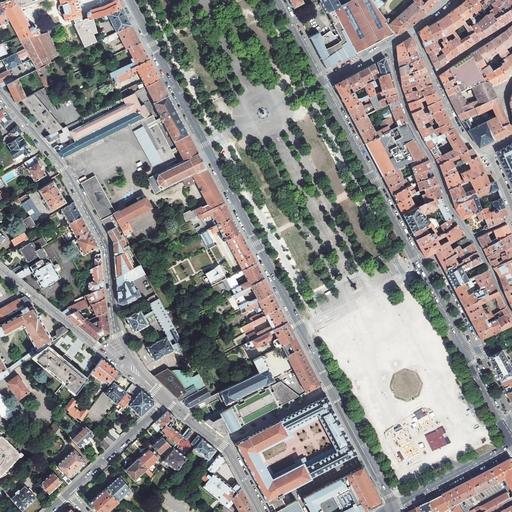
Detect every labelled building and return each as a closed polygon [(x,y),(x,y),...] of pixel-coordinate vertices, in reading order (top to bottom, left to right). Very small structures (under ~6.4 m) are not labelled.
[(12,0),(8,2),(1,4),(9,20),(18,37),(20,40),(27,38),(38,35),(36,30),(35,31),(34,30),(34,29),(33,28),(32,28),(30,28),(29,29),(28,26),(28,25),(27,25),(24,19),(25,19),(24,18),(21,12),(21,11),(20,11),(17,4),(20,3),(21,8),(44,0),(58,0),(60,5),(59,5),(58,6),(58,7),(58,9),(58,10),(58,11),(58,12),(59,13),(60,15),(61,15),(62,15),(63,15),(64,21),(65,21),(67,26),(74,25),(92,19),(103,16),(107,14),(122,7),(117,0),(12,0)] [(319,0),(320,1),(319,2),(318,3),(321,8),(322,8),(323,7),(326,13),(327,13),(332,10),(333,10),(340,7),(339,5),(340,5),(339,2),(338,3),(336,0),(319,0)] [(339,21),(356,53),(363,49),(393,34),(391,32),(393,30),(385,19),(377,8),(370,0),(353,0),(340,7),(333,10),(339,21)] [(370,0),(377,8),(383,3),(379,0),(370,0)] [(412,0),(414,2),(425,13),(437,0),(412,0)] [(475,0),(465,0),(462,3),(471,15),(474,13),(474,14),(475,14),(477,12),(476,11),(481,7),(481,6),(479,5),(477,2),(475,0)] [(504,0),(502,2),(504,5),(506,7),(505,8),(501,11),(499,8),(497,6),(494,8),(490,11),(492,14),(495,17),(496,19),(502,14),(507,11),(511,8),(511,7),(511,3),(510,0),(509,0),(504,0)] [(494,8),(497,6),(502,2),(504,0),(496,0),(491,4),(494,8)] [(385,19),(393,30),(397,35),(399,33),(411,26),(422,16),(425,13),(414,2),(391,22),(388,18),(387,18),(385,19)] [(476,24),(477,23),(471,15),(462,3),(457,7),(455,9),(463,20),(468,17),(474,25),(476,24)] [(0,25),(9,20),(1,4),(0,4),(0,25)] [(486,12),(487,14),(490,11),(494,8),(491,4),(488,7),(484,10),(486,12)] [(109,18),(116,32),(131,25),(130,23),(122,7),(107,14),(103,16),(105,20),(109,18)] [(463,20),(455,9),(445,16),(442,19),(437,22),(445,37),(450,34),(453,39),(451,40),(459,53),(469,46),(474,43),(468,35),(460,40),(453,30),(462,24),(470,34),(474,31),(471,27),(472,27),(470,25),(468,27),(466,24),(463,20)] [(333,24),(335,23),(339,21),(333,10),(332,10),(327,13),(333,24)] [(508,22),(511,18),(511,17),(507,11),(502,14),(504,16),(508,22)] [(485,37),(492,32),(482,19),(480,17),(479,14),(477,16),(476,16),(480,21),(477,23),(476,24),(485,37)] [(486,16),(482,19),(492,32),(497,29),(493,24),(491,26),(488,22),(490,21),(487,17),(486,16)] [(504,16),(497,21),(502,26),(508,22),(504,16)] [(84,47),(96,42),(93,35),(92,36),(92,34),(96,32),(92,19),(74,25),(84,47)] [(497,20),(492,23),(493,24),(497,29),(502,26),(497,21),(497,20)] [(310,36),(308,37),(326,69),(356,53),(339,21),(335,23),(335,24),(333,25),(338,34),(343,43),(341,44),(336,36),(335,36),(330,32),(321,37),(318,32),(311,36),(310,36)] [(442,44),(444,47),(446,46),(445,44),(448,42),(446,39),(445,37),(437,22),(430,25),(428,27),(427,27),(436,46),(437,48),(439,50),(440,50),(441,49),(439,46),(436,40),(441,37),(443,41),(441,42),(442,44)] [(485,37),(476,24),(474,25),(472,27),(471,27),(474,31),(479,40),(485,37)] [(120,36),(126,49),(128,48),(140,42),(139,40),(131,25),(116,32),(102,39),(104,41),(108,40),(109,42),(120,36)] [(427,27),(428,27),(427,25),(425,26),(420,31),(418,32),(423,42),(422,42),(427,53),(428,53),(437,48),(436,46),(427,27)] [(479,40),(474,31),(470,34),(468,35),(474,43),(479,40)] [(49,60),(59,55),(58,54),(47,32),(38,35),(27,38),(39,62),(33,65),(30,66),(28,68),(12,78),(13,81),(17,79),(38,69),(48,65),(51,63),(49,60)] [(504,33),(497,37),(505,49),(511,44),(504,33)] [(408,49),(415,45),(412,37),(405,41),(403,42),(406,49),(408,49)] [(497,37),(490,41),(497,53),(498,55),(506,50),(505,49),(497,37)] [(27,54),(30,59),(33,65),(39,62),(27,38),(20,40),(22,46),(24,49),(27,54)] [(445,44),(446,46),(454,57),(459,53),(451,40),(448,42),(445,44)] [(490,41),(483,46),(490,57),(497,53),(490,41)] [(110,78),(113,77),(149,60),(142,46),(140,42),(128,48),(136,63),(132,64),(132,63),(110,74),(112,77),(110,78)] [(406,49),(403,42),(396,46),(398,59),(398,61),(409,57),(408,55),(407,52),(406,49)] [(415,45),(408,49),(409,51),(410,54),(410,56),(418,52),(416,47),(415,45)] [(448,60),(454,57),(446,46),(444,47),(441,49),(442,51),(443,53),(448,61),(448,60)] [(483,46),(471,54),(479,71),(479,72),(486,67),(482,58),(485,56),(487,58),(488,58),(490,57),(483,46)] [(437,52),(439,50),(437,48),(428,53),(433,63),(438,60),(435,55),(438,53),(437,52)] [(2,60),(7,70),(21,63),(18,58),(27,54),(24,49),(17,52),(2,60)] [(409,57),(411,63),(421,58),(421,57),(418,52),(410,56),(409,57)] [(438,60),(433,63),(436,70),(449,61),(448,60),(448,61),(443,53),(439,56),(438,53),(435,55),(438,60)] [(471,54),(456,64),(464,79),(479,71),(471,54)] [(506,67),(511,73),(511,72),(511,58),(510,56),(502,61),(503,63),(506,67)] [(373,78),(374,80),(378,78),(390,73),(391,73),(391,72),(386,57),(377,63),(379,71),(377,72),(375,64),(371,66),(367,68),(373,78)] [(398,63),(399,68),(408,64),(410,63),(411,63),(409,57),(398,61),(398,63)] [(413,76),(426,71),(424,67),(422,59),(421,58),(411,63),(410,63),(411,65),(412,64),(413,65),(415,64),(415,65),(414,66),(409,68),(411,72),(412,72),(412,74),(411,75),(409,75),(408,75),(408,74),(401,76),(401,78),(401,80),(408,78),(413,76)] [(113,77),(115,82),(116,83),(120,81),(120,82),(135,74),(134,74),(138,72),(143,81),(139,82),(138,82),(124,89),(124,90),(120,92),(123,97),(131,93),(146,86),(159,79),(154,69),(149,60),(113,77)] [(0,82),(12,78),(28,68),(24,62),(21,63),(7,70),(0,73),(0,82)] [(499,67),(500,68),(506,78),(511,73),(506,67),(503,63),(501,64),(501,66),(499,67)] [(400,72),(401,76),(408,74),(411,72),(409,68),(408,64),(399,68),(400,72)] [(456,64),(454,66),(462,81),(463,84),(465,89),(471,87),(484,82),(487,81),(488,82),(490,85),(492,84),(490,80),(489,79),(488,79),(486,79),(485,79),(484,79),(483,79),(482,78),(482,77),(480,75),(479,72),(479,71),(464,79),(456,64)] [(38,69),(41,75),(51,71),(48,65),(38,69)] [(502,111),(496,97),(479,104),(477,101),(474,102),(473,102),(469,104),(469,103),(468,102),(467,103),(465,98),(463,99),(462,97),(463,96),(461,92),(469,88),(470,89),(471,89),(470,88),(471,87),(465,89),(463,84),(462,81),(454,66),(449,69),(453,78),(455,82),(456,83),(456,84),(459,91),(448,96),(451,101),(459,117),(460,119),(468,131),(474,127),(473,125),(470,124),(467,118),(478,113),(478,114),(492,108),(496,117),(491,119),(495,125),(496,127),(498,126),(508,124),(502,111)] [(486,67),(479,72),(480,75),(482,77),(482,78),(483,79),(484,79),(485,79),(486,79),(488,79),(489,79),(490,80),(492,84),(498,82),(503,80),(506,78),(500,68),(491,74),(490,71),(491,71),(488,66),(486,67)] [(357,73),(364,85),(367,84),(366,81),(373,78),(367,68),(365,69),(357,73)] [(443,84),(453,78),(449,69),(444,73),(443,72),(439,76),(441,80),(442,83),(443,84)] [(426,71),(413,76),(414,79),(415,81),(428,76),(426,71)] [(355,96),(362,92),(364,91),(361,87),(363,86),(364,85),(357,73),(352,76),(346,79),(355,96)] [(384,90),(394,87),(392,80),(390,73),(378,78),(382,91),(384,90)] [(40,78),(45,88),(48,86),(43,76),(40,78)] [(430,79),(428,76),(415,81),(410,83),(402,85),(403,88),(405,95),(413,92),(412,88),(413,88),(413,86),(412,85),(415,84),(415,85),(418,90),(432,84),(430,79)] [(7,84),(13,81),(12,78),(0,82),(0,84),(2,87),(7,84)] [(452,84),(455,82),(453,78),(443,84),(445,88),(445,89),(446,89),(453,86),(452,84)] [(7,84),(16,102),(20,99),(25,97),(17,79),(13,81),(7,84)] [(189,158),(197,173),(206,168),(196,149),(162,84),(161,82),(159,79),(146,86),(154,102),(153,103),(161,117),(160,118),(162,121),(162,122),(163,122),(183,161),(189,158)] [(344,102),(355,96),(346,79),(344,80),(334,85),(341,98),(344,102)] [(346,108),(347,109),(376,94),(374,90),(373,88),(377,86),(374,80),(367,84),(364,85),(363,86),(368,95),(358,100),(357,98),(363,95),(362,92),(355,96),(344,102),(346,108)] [(471,87),(477,101),(479,104),(496,97),(494,94),(492,89),(490,85),(488,82),(487,81),(484,82),(471,87)] [(415,91),(418,99),(419,99),(422,98),(436,92),(434,88),(432,85),(432,84),(418,90),(415,91)] [(453,86),(446,89),(445,89),(444,89),(447,95),(448,96),(459,91),(456,84),(455,85),(453,86)] [(385,94),(386,98),(396,94),(395,89),(394,87),(384,90),(385,92),(383,93),(384,94),(385,94)] [(49,134),(67,125),(82,118),(72,97),(55,105),(45,88),(25,97),(20,99),(37,120),(49,134)] [(212,94),(217,112),(227,109),(221,91),(212,94)] [(407,99),(408,103),(418,99),(415,91),(413,92),(405,95),(407,99)] [(422,98),(422,99),(423,101),(425,100),(428,105),(440,100),(436,93),(436,92),(422,98)] [(58,152),(57,152),(62,158),(63,157),(150,114),(146,106),(145,107),(144,104),(138,107),(131,93),(123,97),(123,98),(124,100),(68,128),(69,132),(75,143),(64,148),(58,152)] [(380,108),(378,100),(376,94),(347,109),(348,111),(354,122),(366,115),(380,108)] [(388,104),(398,100),(397,97),(396,94),(386,98),(387,99),(388,104)] [(419,99),(418,99),(408,103),(409,106),(412,113),(422,108),(420,100),(419,99)] [(399,106),(400,106),(399,104),(398,100),(388,104),(391,110),(399,106)] [(425,116),(428,115),(427,114),(427,113),(426,112),(424,113),(423,111),(428,108),(430,112),(431,113),(443,108),(443,107),(440,100),(428,105),(422,108),(412,113),(414,120),(416,124),(417,127),(424,123),(427,121),(425,116)] [(391,110),(393,116),(398,126),(402,124),(406,122),(405,119),(404,117),(400,106),(399,106),(391,110)] [(427,121),(424,123),(426,128),(431,126),(437,122),(439,127),(433,130),(436,137),(453,128),(449,119),(443,108),(431,113),(428,115),(425,116),(427,121)] [(393,116),(391,110),(382,113),(385,120),(379,123),(382,130),(383,131),(389,128),(393,124),(390,117),(393,116)] [(0,117),(0,122),(3,127),(12,120),(7,114),(0,117)] [(359,133),(372,126),(366,115),(354,122),(356,126),(359,133)] [(487,121),(485,122),(494,140),(511,131),(508,124),(498,126),(499,128),(500,128),(497,130),(496,127),(495,125),(491,119),(487,121)] [(406,122),(402,124),(407,133),(411,132),(407,123),(406,122)] [(485,122),(474,127),(468,131),(479,148),(485,144),(494,140),(485,122)] [(378,127),(380,131),(382,130),(379,123),(372,126),(359,133),(363,139),(375,133),(373,129),(373,128),(375,129),(378,127)] [(467,150),(462,142),(453,128),(436,137),(433,130),(431,126),(426,128),(424,123),(417,127),(419,131),(425,142),(428,146),(439,165),(451,158),(468,151),(467,150)] [(389,130),(365,143),(381,173),(383,176),(404,165),(410,162),(419,157),(412,144),(415,140),(415,139),(411,132),(407,133),(402,124),(398,126),(390,130),(389,131),(389,130)] [(49,134),(44,137),(49,142),(59,137),(62,142),(63,142),(64,143),(69,140),(66,135),(67,133),(69,132),(68,128),(67,125),(49,134)] [(3,141),(4,143),(9,139),(18,134),(22,132),(17,126),(4,137),(5,139),(4,139),(3,140),(3,141)] [(135,131),(153,166),(162,161),(144,126),(135,131)] [(389,130),(389,131),(390,130),(389,128),(383,131),(382,130),(380,131),(375,133),(363,139),(364,141),(365,143),(389,130)] [(11,151),(17,161),(31,152),(27,145),(28,144),(25,140),(24,140),(21,135),(24,134),(22,132),(18,134),(9,139),(11,142),(8,144),(12,150),(11,151)] [(424,155),(415,140),(412,144),(419,157),(424,155)] [(511,145),(498,153),(509,177),(510,179),(511,182),(511,145)] [(442,171),(444,177),(456,171),(454,167),(458,166),(465,162),(476,156),(476,155),(472,148),(467,150),(468,151),(451,158),(439,165),(442,171)] [(411,167),(428,160),(427,157),(424,154),(424,155),(419,157),(410,162),(411,167)] [(27,168),(35,182),(46,175),(38,161),(35,163),(34,161),(36,159),(34,156),(25,162),(28,167),(27,168)] [(461,174),(462,176),(463,179),(460,180),(459,177),(457,173),(456,171),(444,177),(446,183),(449,190),(460,184),(465,182),(470,180),(484,173),(483,170),(477,158),(476,156),(465,162),(466,164),(467,164),(468,163),(470,167),(470,169),(461,174)] [(148,178),(155,193),(183,180),(197,173),(189,158),(183,161),(148,178)] [(411,167),(414,175),(430,169),(433,168),(431,166),(428,160),(411,167)] [(388,188),(403,180),(401,177),(402,175),(400,173),(398,172),(398,171),(399,170),(400,171),(403,169),(403,168),(404,167),(404,165),(383,176),(387,186),(388,188)] [(194,179),(196,182),(208,205),(204,207),(202,207),(201,206),(200,205),(199,205),(197,206),(198,208),(194,210),(191,211),(190,210),(182,214),(186,221),(190,219),(224,202),(215,185),(206,168),(197,173),(183,180),(186,187),(190,185),(190,181),(194,179)] [(417,183),(434,176),(431,170),(430,169),(414,175),(417,183)] [(489,185),(489,183),(488,181),(484,173),(470,180),(474,190),(472,190),(464,194),(462,188),(460,184),(449,190),(451,195),(453,201),(489,185)] [(90,185),(86,180),(84,176),(79,179),(83,184),(93,203),(92,203),(101,220),(113,214),(119,210),(118,209),(112,209),(111,210),(110,209),(109,209),(107,206),(108,206),(96,181),(90,185)] [(93,176),(86,180),(90,185),(96,181),(93,176)] [(434,176),(417,183),(418,185),(420,191),(424,190),(438,184),(435,178),(434,176)] [(392,195),(409,186),(408,184),(405,185),(406,186),(403,187),(402,184),(407,182),(405,179),(403,180),(388,188),(389,189),(392,195)] [(51,211),(66,202),(63,197),(56,185),(53,180),(38,189),(44,198),(43,199),(43,201),(43,202),(45,203),(46,202),(51,211)] [(477,215),(480,220),(484,218),(487,224),(485,225),(484,227),(485,229),(505,220),(507,215),(501,198),(501,197),(501,195),(500,196),(499,197),(499,199),(498,199),(497,200),(496,201),(495,201),(494,201),(492,202),(494,209),(493,209),(493,210),(493,211),(489,212),(487,207),(481,210),(476,197),(488,191),(489,193),(491,191),(493,191),(494,191),(496,191),(497,191),(498,191),(499,192),(500,191),(499,189),(498,189),(495,181),(489,183),(489,185),(453,201),(456,209),(463,219),(471,215),(476,213),(477,215)] [(424,203),(442,197),(439,188),(438,184),(424,190),(425,193),(421,195),(424,203)] [(409,186),(392,195),(393,196),(396,203),(416,193),(415,191),(413,191),(411,192),(410,193),(409,194),(408,191),(412,188),(411,186),(410,186),(409,186)] [(402,214),(416,207),(411,197),(414,196),(415,197),(421,194),(420,191),(416,193),(396,203),(402,213),(402,214)] [(31,218),(35,225),(43,220),(40,215),(41,214),(30,199),(29,199),(28,197),(27,198),(25,194),(18,199),(22,204),(27,212),(30,216),(31,218)] [(119,225),(120,227),(126,224),(124,222),(151,208),(146,198),(146,197),(119,210),(113,214),(115,218),(117,221),(119,225)] [(431,222),(434,229),(435,229),(439,226),(438,224),(451,216),(449,215),(445,209),(444,207),(442,197),(424,203),(423,204),(416,207),(402,214),(404,217),(412,232),(431,222)] [(15,209),(22,204),(18,199),(11,203),(15,209)] [(68,223),(82,216),(77,208),(73,201),(60,209),(61,209),(68,223)] [(218,225),(232,217),(228,210),(224,202),(190,219),(194,226),(202,222),(201,220),(212,214),(218,225)] [(101,220),(103,224),(115,218),(113,214),(101,220)] [(23,220),(28,229),(35,225),(31,218),(30,216),(23,220)] [(76,238),(90,230),(86,223),(82,216),(68,223),(76,238)] [(443,233),(445,233),(444,234),(457,225),(456,223),(451,216),(438,224),(439,226),(440,226),(444,232),(443,232),(443,233)] [(243,270),(256,263),(248,247),(239,230),(232,217),(218,225),(210,229),(213,233),(216,231),(217,230),(219,228),(223,236),(222,237),(221,238),(223,242),(227,240),(243,270)] [(103,224),(105,228),(117,221),(115,218),(103,224)] [(105,228),(107,231),(116,227),(119,225),(117,221),(105,228)] [(416,240),(419,246),(439,235),(435,229),(434,229),(431,222),(412,232),(414,237),(416,240)] [(123,233),(124,235),(133,231),(128,223),(126,224),(120,227),(123,233)] [(200,234),(206,231),(203,224),(195,228),(198,235),(200,234)] [(491,242),(487,235),(486,233),(477,238),(483,249),(510,234),(508,229),(507,225),(507,224),(493,230),(494,232),(496,238),(491,242)] [(443,233),(439,235),(419,246),(424,256),(425,258),(426,257),(433,252),(434,252),(448,244),(464,234),(463,233),(457,225),(444,234),(445,233),(443,233)] [(113,243),(122,238),(125,236),(124,235),(123,233),(121,237),(116,227),(107,231),(108,233),(112,241),(113,243)] [(83,255),(98,246),(93,237),(90,230),(76,238),(72,241),(73,243),(75,243),(77,242),(83,255)] [(217,262),(224,258),(217,244),(215,245),(207,230),(206,231),(200,234),(208,249),(209,248),(217,262)] [(25,240),(28,239),(24,232),(23,231),(10,239),(14,245),(24,239),(25,240)] [(483,249),(485,253),(492,249),(495,248),(511,239),(510,234),(483,249)] [(461,260),(476,252),(472,245),(471,243),(467,237),(457,243),(459,246),(452,250),(448,244),(434,252),(439,261),(443,269),(456,263),(454,258),(456,256),(456,255),(458,254),(461,260)] [(113,245),(114,256),(131,248),(129,244),(127,248),(122,238),(113,243),(113,245)] [(504,250),(511,245),(511,240),(511,239),(495,248),(497,253),(500,251),(504,250)] [(27,262),(38,255),(35,251),(36,251),(30,242),(19,249),(27,262)] [(489,261),(511,252),(511,245),(504,250),(505,252),(501,254),(500,251),(497,253),(494,254),(487,257),(489,261)] [(57,271),(53,265),(50,259),(49,260),(42,247),(36,251),(35,251),(38,255),(41,259),(23,270),(16,274),(21,278),(27,274),(28,274),(31,272),(42,288),(49,284),(50,285),(54,283),(53,281),(60,277),(57,271)] [(116,278),(140,265),(131,248),(114,256),(115,271),(115,273),(116,278)] [(446,274),(479,256),(478,254),(476,252),(461,260),(462,261),(457,264),(456,263),(443,269),(445,273),(446,274)] [(511,258),(511,252),(489,261),(492,266),(493,268),(499,265),(498,263),(500,262),(499,261),(503,260),(504,263),(511,258)] [(467,280),(471,278),(470,276),(466,278),(462,270),(469,267),(469,268),(482,261),(479,256),(446,274),(449,280),(453,288),(467,280)] [(511,272),(511,271),(511,258),(504,263),(499,265),(493,268),(497,273),(499,277),(511,272)] [(226,279),(234,275),(226,261),(219,265),(226,279)] [(89,293),(103,287),(104,287),(104,279),(103,279),(102,273),(102,263),(94,267),(89,270),(90,272),(91,273),(92,273),(93,281),(88,281),(87,282),(87,288),(88,290),(89,290),(89,293)] [(226,279),(223,281),(228,290),(231,288),(234,294),(264,278),(260,271),(256,263),(243,270),(234,275),(226,279)] [(16,274),(23,270),(21,266),(19,265),(11,270),(16,274)] [(116,285),(118,304),(123,306),(127,304),(128,305),(137,299),(136,298),(140,296),(136,289),(134,290),(132,286),(134,285),(131,280),(135,278),(144,273),(140,265),(116,278),(117,285),(116,285)] [(471,278),(467,280),(453,288),(458,297),(464,308),(477,301),(477,300),(498,291),(493,282),(492,279),(490,275),(487,270),(471,278)] [(511,271),(511,272),(499,277),(504,291),(510,289),(509,286),(508,284),(507,281),(511,279),(511,271)] [(237,303),(239,302),(240,305),(238,305),(240,309),(272,293),(268,286),(264,278),(234,294),(233,295),(234,298),(236,297),(237,300),(236,301),(237,303)] [(91,304),(105,298),(104,296),(103,287),(89,293),(87,294),(86,295),(91,304)] [(483,312),(486,318),(487,319),(492,316),(487,307),(482,310),(479,305),(495,297),(495,299),(493,300),(499,311),(506,307),(501,297),(498,291),(477,300),(477,301),(464,308),(465,310),(469,319),(483,312)] [(169,328),(173,326),(156,293),(145,299),(164,332),(169,329),(169,328)] [(252,322),(279,307),(278,305),(272,293),(240,309),(242,313),(254,307),(257,314),(250,318),(252,322)] [(27,306),(32,302),(25,296),(20,299),(19,298),(14,301),(0,308),(0,321),(20,310),(27,306)] [(86,307),(88,306),(87,305),(83,296),(74,300),(76,304),(67,308),(68,308),(66,309),(64,305),(58,308),(67,315),(77,310),(86,307)] [(99,314),(106,311),(106,309),(105,298),(91,304),(88,306),(86,307),(87,309),(93,306),(95,312),(89,315),(90,316),(91,318),(99,314)] [(0,379),(2,378),(19,366),(31,357),(32,356),(68,330),(63,326),(57,329),(56,330),(56,331),(56,332),(56,333),(57,334),(51,337),(39,315),(38,316),(36,313),(36,312),(36,311),(36,310),(35,309),(34,309),(32,306),(28,308),(27,306),(20,310),(21,312),(0,324),(0,379)] [(252,340),(287,322),(286,320),(279,307),(252,322),(244,326),(247,331),(256,326),(255,324),(266,318),(271,326),(259,332),(258,330),(249,334),(252,340)] [(499,311),(492,316),(494,319),(505,312),(506,313),(495,321),(501,330),(505,329),(511,325),(511,318),(511,317),(509,313),(506,307),(499,311)] [(134,333),(148,324),(139,308),(125,317),(134,333)] [(88,319),(91,318),(90,316),(88,317),(86,317),(84,318),(77,310),(67,315),(76,323),(78,324),(88,319)] [(87,332),(97,340),(99,336),(100,337),(105,333),(104,333),(109,332),(106,311),(99,314),(100,319),(94,323),(92,323),(88,319),(78,324),(87,332)] [(473,327),(477,333),(491,326),(489,323),(486,324),(483,320),(486,318),(483,312),(469,319),(473,327)] [(478,334),(480,340),(484,338),(501,330),(495,321),(495,320),(489,323),(491,326),(477,333),(478,334)] [(252,340),(243,345),(245,348),(246,348),(247,350),(250,349),(252,349),(270,340),(272,335),(271,333),(274,332),(277,338),(273,340),(273,342),(276,348),(281,345),(286,355),(300,348),(287,322),(252,340)] [(177,350),(184,347),(173,326),(169,328),(169,329),(164,332),(157,336),(159,339),(146,346),(154,360),(156,361),(163,357),(163,356),(167,354),(168,354),(174,350),(175,350),(175,349),(176,348),(177,350)] [(68,330),(32,356),(66,383),(65,385),(63,384),(54,395),(67,405),(72,397),(92,372),(96,366),(93,363),(99,356),(68,330)] [(137,339),(141,345),(148,341),(144,335),(137,339)] [(286,355),(289,360),(293,368),(295,372),(302,387),(305,393),(320,385),(300,348),(286,355)] [(511,365),(511,364),(511,363),(510,359),(509,360),(504,350),(489,357),(496,370),(503,383),(511,378),(511,365)] [(31,357),(63,384),(65,385),(66,383),(32,356),(31,357)] [(273,378),(267,368),(261,356),(252,361),(258,372),(219,392),(226,405),(235,400),(235,399),(264,384),(265,385),(274,380),(273,378)] [(113,378),(118,372),(115,369),(102,358),(96,366),(92,372),(108,385),(113,378)] [(267,368),(273,378),(293,368),(289,360),(274,368),(273,365),(267,368)] [(275,382),(291,373),(295,372),(293,368),(273,378),(274,380),(275,382)] [(180,401),(206,387),(198,373),(193,376),(192,375),(191,374),(190,373),(188,373),(187,372),(186,371),(184,371),(183,371),(182,370),(180,370),(179,370),(177,370),(175,370),(173,370),(172,370),(170,370),(169,371),(167,372),(166,372),(164,369),(153,376),(180,401)] [(118,372),(113,378),(117,380),(121,375),(121,374),(118,372)] [(295,372),(291,373),(299,388),(302,387),(295,372)] [(17,375),(7,383),(19,399),(29,391),(25,386),(26,386),(21,379),(21,380),(17,375)] [(509,394),(511,392),(511,378),(503,383),(504,385),(508,393),(509,394)] [(283,388),(286,386),(283,384),(284,383),(283,380),(271,386),(274,392),(271,393),(269,387),(264,389),(265,391),(259,394),(258,392),(243,400),(244,401),(238,404),(237,402),(233,405),(235,410),(233,411),(230,406),(223,410),(217,398),(209,402),(210,405),(213,411),(210,413),(207,406),(205,404),(197,408),(203,420),(210,426),(213,425),(216,427),(214,428),(221,434),(226,432),(223,429),(226,428),(228,431),(240,425),(237,420),(239,419),(242,424),(278,406),(275,400),(277,399),(280,405),(298,396),(292,391),(288,393),(289,394),(286,395),(283,388)] [(117,403),(125,392),(122,389),(123,389),(119,385),(118,386),(114,383),(110,387),(109,386),(108,389),(108,390),(105,394),(117,403)] [(139,389),(132,383),(127,390),(132,394),(135,394),(139,389)] [(292,391),(286,386),(283,388),(286,395),(289,394),(288,393),(292,391)] [(183,404),(188,409),(210,397),(211,397),(211,396),(206,387),(180,401),(183,404)] [(134,399),(129,405),(140,417),(154,404),(154,400),(150,397),(141,390),(134,399)] [(127,404),(129,405),(134,399),(125,392),(117,403),(123,408),(127,404)] [(219,392),(217,393),(223,406),(226,405),(219,392)] [(319,418),(337,451),(342,462),(356,454),(357,454),(351,443),(350,443),(349,441),(349,440),(349,439),(348,439),(347,436),(347,435),(346,435),(345,432),(345,431),(344,431),(342,428),(343,428),(342,427),(341,425),(340,424),(341,423),(340,422),(338,419),(338,418),(337,418),(336,416),(336,415),(336,414),(335,414),(334,411),(334,410),(333,410),(331,407),(332,407),(326,396),(312,404),(319,418)] [(64,408),(81,422),(89,411),(84,407),(80,412),(73,406),(77,401),(72,397),(67,405),(64,408)] [(270,426),(249,437),(258,454),(284,440),(284,442),(294,436),(292,432),(319,418),(312,404),(270,425),(270,426)] [(174,416),(167,411),(151,425),(157,431),(160,427),(162,428),(166,422),(169,419),(172,421),(175,418),(174,416)] [(162,428),(161,429),(163,430),(162,432),(167,436),(165,440),(173,447),(181,436),(182,435),(170,425),(171,424),(168,422),(167,423),(166,422),(162,428)] [(49,428),(54,433),(59,428),(54,423),(49,428)] [(85,425),(71,438),(80,448),(93,435),(90,432),(91,431),(85,425)] [(111,427),(108,431),(116,439),(120,436),(111,427)] [(188,428),(182,435),(181,436),(186,439),(192,431),(188,428)] [(108,431),(105,435),(113,442),(116,439),(108,431)] [(20,456),(20,453),(3,436),(0,434),(0,475),(1,475),(1,476),(6,473),(4,471),(20,456)] [(102,439),(102,440),(110,446),(113,442),(105,435),(102,439)] [(195,447),(201,438),(197,435),(191,443),(195,447)] [(161,436),(150,446),(158,454),(167,447),(170,450),(173,447),(165,440),(161,436)] [(267,501),(280,494),(270,477),(258,454),(249,437),(236,444),(267,501)] [(183,438),(178,444),(187,452),(192,445),(183,438)] [(201,475),(214,459),(211,456),(216,450),(208,444),(201,438),(195,447),(193,448),(208,460),(200,470),(200,471),(198,473),(201,475)] [(102,440),(99,443),(105,450),(110,446),(102,440)] [(24,448),(30,454),(33,450),(28,446),(24,448)] [(186,458),(173,447),(170,450),(160,463),(166,468),(168,465),(176,471),(186,458)] [(30,454),(35,459),(38,459),(41,456),(34,448),(33,450),(30,454)] [(148,448),(137,458),(146,468),(159,457),(153,451),(151,452),(148,448)] [(62,478),(68,484),(71,482),(68,478),(85,462),(73,449),(56,465),(65,475),(62,478)] [(296,464),(270,477),(280,494),(342,462),(337,451),(305,468),(303,464),(297,466),(296,464)] [(224,505),(240,487),(238,483),(234,483),(230,487),(213,473),(225,459),(219,454),(214,459),(201,475),(200,476),(206,481),(205,483),(202,481),(200,484),(202,486),(202,487),(224,505)] [(135,479),(138,476),(144,471),(149,477),(152,474),(146,468),(137,458),(125,470),(134,480),(135,479)] [(447,493),(444,495),(451,509),(452,511),(462,511),(459,505),(507,479),(511,488),(511,458),(470,481),(467,483),(447,493)] [(363,511),(381,503),(380,501),(381,501),(364,468),(363,469),(362,466),(303,498),(305,501),(304,502),(304,503),(305,505),(306,504),(309,511),(363,511)] [(39,484),(48,494),(61,482),(52,472),(39,484)] [(118,476),(106,487),(118,501),(131,489),(118,476)] [(11,498),(22,511),(36,498),(25,485),(20,490),(19,489),(15,492),(16,494),(11,498)] [(106,487),(89,502),(95,509),(98,511),(105,511),(118,501),(106,487)] [(251,511),(253,511),(251,508),(240,487),(224,505),(226,506),(228,506),(233,501),(238,511),(236,511),(251,511)] [(471,511),(484,511),(497,505),(511,498),(508,493),(497,499),(496,498),(471,511)] [(300,511),(295,501),(286,506),(280,494),(267,501),(269,505),(271,504),(275,511),(300,511)] [(436,499),(431,502),(435,511),(445,511),(451,509),(444,495),(436,499)] [(511,497),(511,498),(497,505),(500,510),(500,511),(503,511),(511,507),(511,497)] [(424,505),(422,506),(425,511),(435,511),(431,502),(424,505)]
